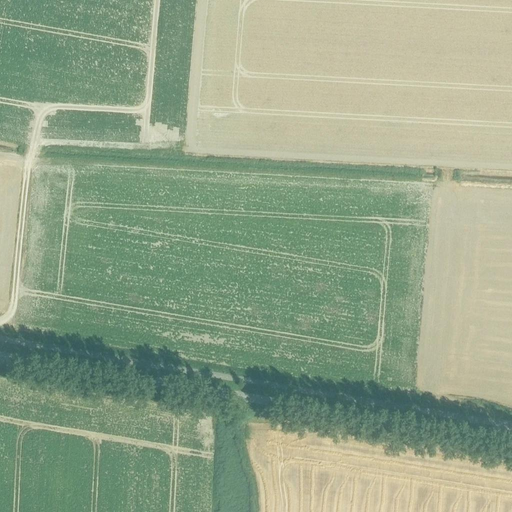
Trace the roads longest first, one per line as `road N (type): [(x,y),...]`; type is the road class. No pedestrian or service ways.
road 1 (tertiary): [(0,356),(511,442)]
road 2 (track): [(0,323),(9,315),(29,147)]
